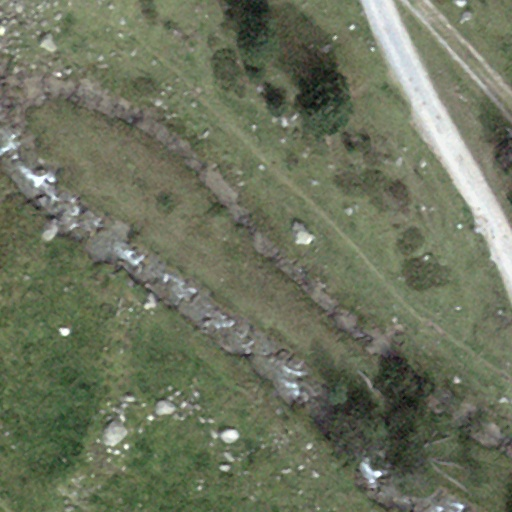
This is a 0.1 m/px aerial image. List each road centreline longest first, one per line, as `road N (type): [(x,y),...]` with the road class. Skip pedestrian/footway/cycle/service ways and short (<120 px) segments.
road 1 (track): [(511,255),(421,98),(380,0)]
road 2 (track): [(414,0),(511,109)]
